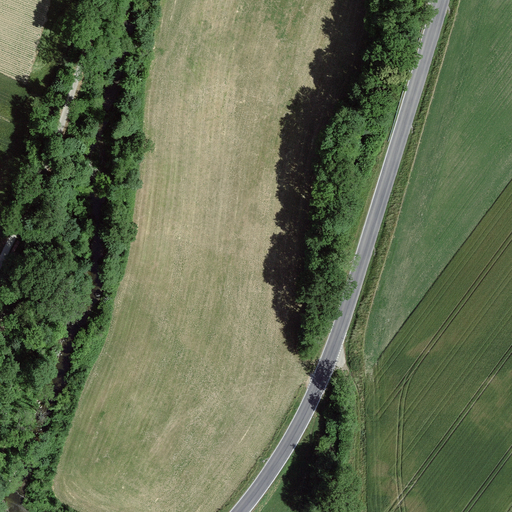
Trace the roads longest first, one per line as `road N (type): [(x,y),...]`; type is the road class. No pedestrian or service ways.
road 1 (tertiary): [(240,511),(318,388),(434,18)]
road 2 (track): [(0,258),(51,145),(101,0)]
